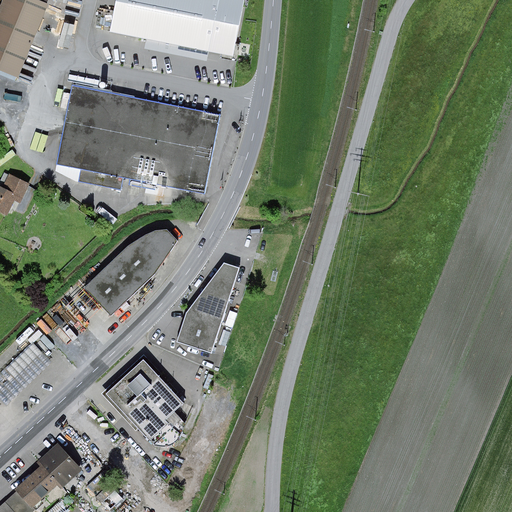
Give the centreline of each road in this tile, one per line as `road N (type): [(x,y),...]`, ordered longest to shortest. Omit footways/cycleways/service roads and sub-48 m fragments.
road 1 (primary): [(273,0),(255,129),(200,254),(144,323),(0,456)]
road 2 (unclassified): [(273,511),(282,399),(407,0)]
